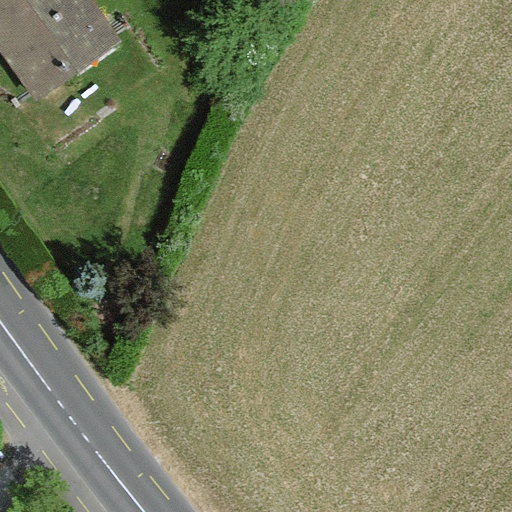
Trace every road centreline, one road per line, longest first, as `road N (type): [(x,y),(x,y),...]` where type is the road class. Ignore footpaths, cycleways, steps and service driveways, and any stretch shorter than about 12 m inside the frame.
road 1 (tertiary): [(0,310),(151,511)]
road 2 (unknown): [(78,418),(12,486),(0,511)]
